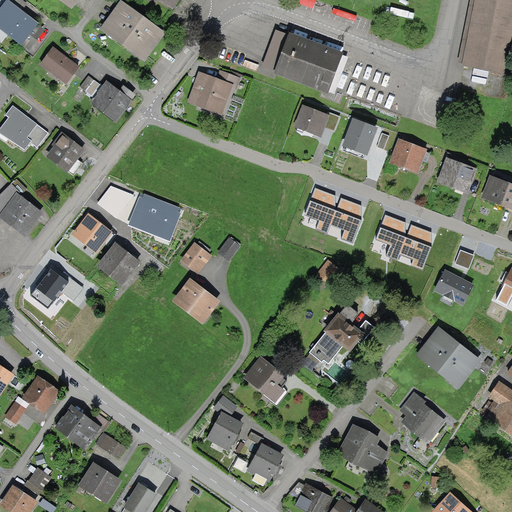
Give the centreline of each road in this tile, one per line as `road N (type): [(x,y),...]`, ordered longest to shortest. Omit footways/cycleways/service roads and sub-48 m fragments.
road 1 (residential): [(441,66),(272,4),(245,1),(226,10),(0,295)]
road 2 (residential): [(413,329),(260,511)]
road 3 (residential): [(511,244),(293,160)]
road 4 (secondary): [(258,511),(78,382)]
road 5 (residential): [(0,495),(78,382)]
